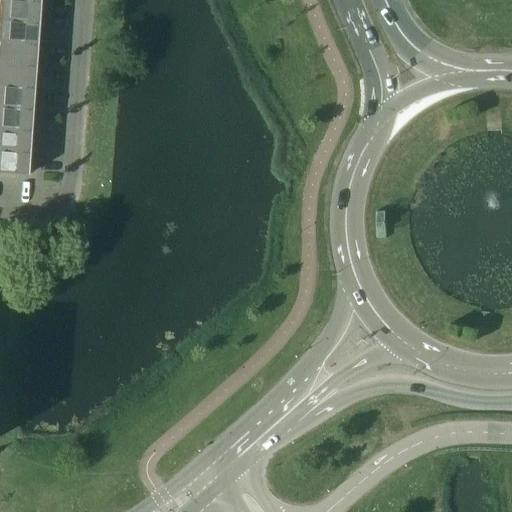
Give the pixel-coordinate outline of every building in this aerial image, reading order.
[(0,0),(0,20),(37,23),(39,1),(18,0),(0,0)] [(0,41),(35,45),(37,23),(0,20),(0,41)] [(0,63),(34,66),(35,45),(0,41),(0,63)] [(0,85),(32,88),(34,66),(0,63),(0,85)] [(0,107),(31,109),(32,88),(0,85),(0,107)] [(0,128),(29,131),(31,109),(0,107),(0,128)] [(0,150),(28,153),(29,131),(0,128),(0,150)] [(26,176),(28,153),(0,150),(0,173),(25,175),(25,176),(26,176)]
